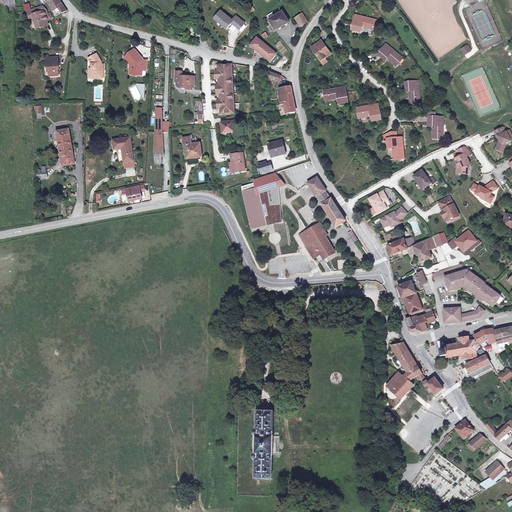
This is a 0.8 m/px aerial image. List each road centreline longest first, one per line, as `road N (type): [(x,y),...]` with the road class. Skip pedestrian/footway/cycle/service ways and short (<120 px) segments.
road 1 (tertiary): [(0,235),(201,198),(221,209),(263,281),(384,273)]
road 2 (residential): [(63,0),(87,20),(294,77)]
road 3 (track): [(397,309),(390,313),(372,443),(306,446),(290,434),(287,416)]
road 4 (tertiary): [(294,77),(311,154),(384,273)]
